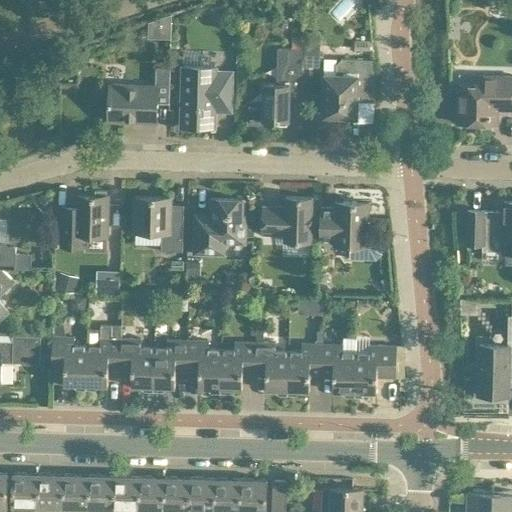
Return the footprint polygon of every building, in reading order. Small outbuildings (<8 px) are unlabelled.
[(355,40),(355,49),(372,50),(372,40),(355,40)] [(304,44),(304,66),(320,67),(320,45),(304,44)] [(249,101),(249,122),(263,123),(263,120),(271,120),(289,120),(290,96),(302,96),(302,76),(302,64),(303,47),(279,47),(278,72),(278,82),(271,82),(264,82),(263,102),(249,101)] [(55,56),(54,74),(71,74),(72,57),(55,56)] [(374,59),(354,58),(340,58),(337,60),(336,73),(324,73),(323,115),(358,116),(358,100),(378,100),(374,59)] [(110,83),(108,119),(157,121),(158,103),(169,103),(170,67),(156,66),(156,85),(110,83)] [(181,126),(212,126),(215,126),(215,110),(231,110),(232,71),(216,70),(217,66),(182,66),(181,126)] [(457,122),(490,122),(491,108),(511,108),(511,75),(476,74),(476,84),(458,84),(458,110),(463,110),(463,120),(457,120),(457,122)] [(62,234),(61,245),(85,246),(85,234),(108,234),(108,215),(109,195),(107,195),(107,190),(96,189),(95,194),(77,194),(76,205),(62,205),(62,214),(62,234)] [(136,195),(135,215),(135,230),(162,231),(161,250),(183,250),(184,214),(170,214),(171,196),(136,195)] [(262,225),(262,232),(271,233),(285,233),(284,240),(287,240),(311,241),(312,223),(320,223),(320,212),(312,212),(313,196),(286,195),(285,205),(271,205),(263,205),(262,225)] [(194,234),(194,253),(224,253),(225,241),(225,238),(245,239),(246,235),(246,215),(243,215),(243,198),(211,197),(210,214),(195,214),(194,234)] [(320,223),(320,226),(320,239),(334,240),(334,243),(350,244),(349,257),(376,258),(382,252),(382,236),(369,236),(370,201),(335,200),(334,206),(320,206),(320,212),(320,223)] [(482,250),(511,250),(511,200),(504,200),(504,210),(468,209),(467,243),(482,244),(482,250)] [(0,263),(24,264),(25,248),(16,248),(16,246),(0,245),(0,263)] [(187,261),(187,274),(200,274),(201,261),(187,261)] [(0,318),(9,310),(0,300),(0,296),(15,280),(3,268),(0,267),(0,318)] [(97,273),(97,292),(119,293),(119,274),(97,273)] [(59,276),(56,287),(74,292),(77,281),(59,276)] [(461,282),(460,294),(473,294),(474,282),(463,282),(461,282)] [(321,285),(321,296),(333,296),(333,291),(328,285),(321,285)] [(175,297),(174,309),(187,309),(188,297),(175,297)] [(509,344),(479,343),(478,393),(509,394),(509,384),(511,384),(511,313),(509,314),(509,344)] [(87,343),(86,386),(96,386),(99,384),(108,384),(109,369),(109,366),(109,365),(121,365),(121,337),(121,324),(101,324),(100,336),(100,344),(87,343)] [(22,325),(22,334),(35,334),(35,325),(22,325)] [(256,330),(256,340),(264,340),(264,330),(256,330)] [(0,382),(1,382),(2,361),(12,361),(12,357),(40,358),(41,335),(13,334),(0,333),(0,382)] [(76,386),(86,386),(87,343),(74,343),(75,335),(53,335),(52,367),(65,368),(65,383),(74,383),(76,386)] [(323,342),(322,370),(334,371),(334,375),(333,384),(333,390),(343,390),(345,392),(355,393),(355,384),(356,350),(357,336),(344,336),(344,342),(323,342)] [(121,337),(121,365),(132,365),(132,369),(132,385),(141,385),(144,387),(154,388),(155,345),(142,345),(142,337),(121,337)] [(155,345),(154,388),(163,388),(166,386),(175,386),(176,370),(176,367),(188,367),(188,338),(168,338),(168,345),(155,345)] [(188,338),(188,367),(200,367),(199,371),(199,386),(208,387),(211,389),(221,389),(222,347),(209,346),(209,339),(188,338)] [(222,347),(221,389),(231,389),(233,387),(243,387),(243,374),(243,372),(243,368),(255,369),(256,340),(235,340),(235,347),(222,347)] [(256,340),(255,369),(267,369),(267,373),(266,388),(271,388),(275,388),(278,391),(288,391),(289,349),(276,348),(276,341),(271,341),(264,340),(256,340)] [(289,349),(288,391),(298,391),(300,389),(310,389),(310,374),(310,370),(322,370),(323,342),(317,342),(302,341),(302,349),(289,349)] [(355,384),(355,393),(365,393),(367,391),(377,391),(377,376),(377,372),(396,372),(396,376),(405,377),(403,345),(397,345),(397,344),(377,343),(369,343),(369,351),(356,350),(355,384)] [(12,511),(20,511),(37,511),(39,473),(39,472),(38,472),(38,473),(14,472),(14,471),(13,471),(12,511)] [(37,511),(63,511),(64,473),(64,472),(63,472),(63,473),(39,473),(37,511)] [(63,511),(88,511),(89,474),(89,473),(88,473),(88,474),(64,473),(63,511)] [(113,511),(115,475),(114,474),(113,473),(113,474),(89,474),(88,511),(113,511)] [(113,511),(138,511),(140,475),(140,474),(138,474),(138,475),(115,475),(113,511)] [(138,511),(163,511),(165,476),(165,475),(164,475),(164,476),(140,475),(138,511)] [(163,511),(189,511),(190,477),(190,475),(189,475),(189,477),(165,476),(163,511)] [(189,511),(214,511),(215,477),(215,476),(214,476),(214,477),(190,477),(189,511)] [(214,511),(239,511),(240,478),(241,477),(239,477),(239,478),(215,477),(214,511)] [(240,478),(239,511),(265,511),(267,478),(265,478),(265,479),(240,478)] [(272,479),(272,511),(280,511),(285,511),(286,480),(272,479)] [(322,486),(321,511),(322,511),(361,511),(362,489),(364,489),(364,487),(322,486)] [(492,511),(493,489),(493,492),(484,492),(484,489),(473,488),(473,491),(468,491),(467,511),(492,511)] [(494,489),(493,489),(492,511),(511,511),(511,489),(502,489),(502,492),(494,492),(494,489)]
